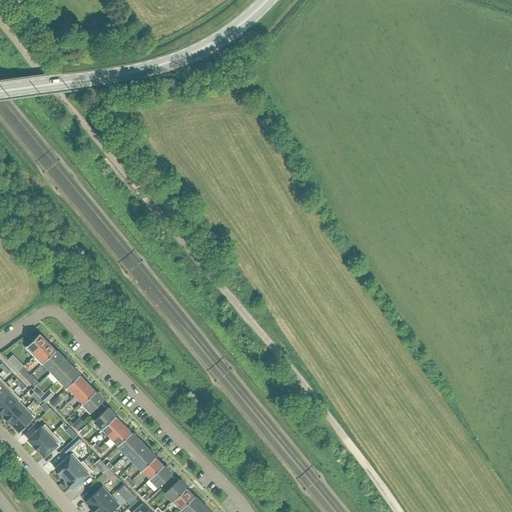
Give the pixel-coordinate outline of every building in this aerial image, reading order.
[(25,348),(33,356),(48,342),(40,334),(25,348)] [(33,356),(41,364),(56,350),(48,342),(33,356)] [(28,366),(35,359),(25,348),(17,355),(28,366)] [(49,372),(64,358),(56,350),(41,364),(42,365),(43,363),(51,371),(49,372)] [(49,372),(57,381),(72,367),(64,358),(49,372)] [(13,366),(18,370),(23,366),(18,361),(13,366)] [(59,379),(67,387),(80,375),(72,367),(57,381),(58,381),(59,379)] [(143,382),(147,378),(140,371),(136,376),(143,382)] [(67,387),(75,395),(88,383),(80,375),(67,387)] [(0,403),(13,391),(5,383),(0,387),(0,403)] [(81,405),(96,391),(88,383),(75,395),(83,403),(81,405)] [(33,390),(40,397),(44,393),(36,386),(33,390)] [(53,395),(48,390),(41,398),(46,403),(53,395)] [(21,399),(13,391),(0,403),(0,411),(4,415),(19,400),(21,399)] [(96,391),(81,405),(89,414),(104,400),(96,391)] [(62,400),(58,396),(50,403),(54,407),(62,400)] [(27,408),(19,400),(4,415),(11,423),(27,408)] [(34,416),(27,408),(11,423),(19,431),(34,416)] [(94,421),(102,429),(116,416),(107,408),(94,421)] [(102,429),(110,437),(124,424),(116,416),(102,429)] [(72,425),(76,430),(80,426),(76,421),(72,425)] [(33,445),(36,448),(53,433),(44,424),(28,440),(33,445)] [(110,437),(118,446),(131,432),(124,424),(110,437)] [(118,446),(126,454),(139,441),(131,432),(118,446)] [(53,433),(36,448),(39,451),(44,457),(61,441),(53,433)] [(126,454),(134,462),(147,449),(139,441),(126,454)] [(134,462),(142,470),(155,457),(147,449),(134,462)] [(64,478),(81,462),(72,453),(55,469),(60,475),(61,474),(64,478)] [(109,468),(110,469),(113,466),(118,462),(114,457),(106,465),(109,468)] [(142,470),(150,478),(163,465),(155,457),(142,470)] [(72,488),(91,470),(82,461),(81,462),(64,478),(67,481),(67,482),(72,488)] [(163,465),(150,478),(158,487),(172,474),(163,465)] [(165,493),(173,501),(186,488),(178,480),(165,493)] [(93,511),(110,496),(102,486),(85,502),(93,511)] [(173,501),(181,509),(194,496),(186,488),(173,501)] [(110,511),(119,505),(110,496),(93,511),(94,511),(110,511)] [(181,509),(183,511),(193,511),(202,504),(194,496),(181,509)] [(130,511),(136,511),(139,510),(144,505),(139,499),(128,510),(130,511)]
